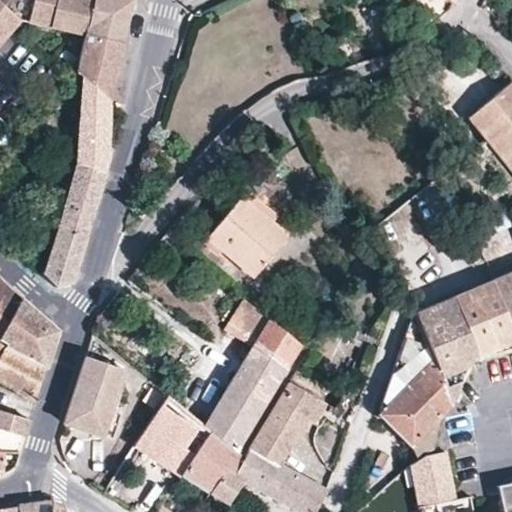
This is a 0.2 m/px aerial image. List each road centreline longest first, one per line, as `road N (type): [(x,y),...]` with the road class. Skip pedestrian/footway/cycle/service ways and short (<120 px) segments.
road 1 (residential): [(465,8),(429,46),(373,76),(289,100),(252,122),(89,280)]
road 2 (residential): [(89,280),(165,0)]
road 3 (residential): [(332,511),(392,335)]
road 4 (residential): [(33,470),(74,332)]
